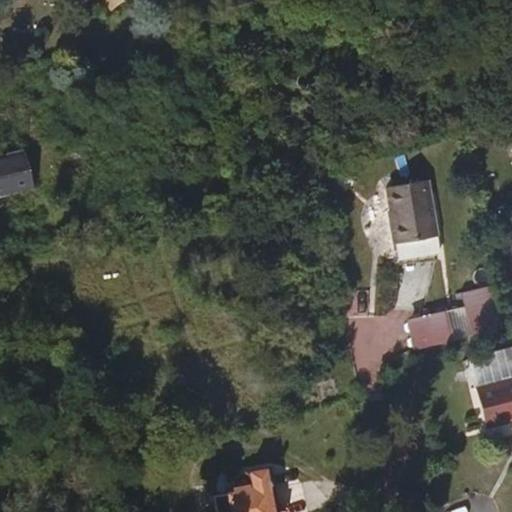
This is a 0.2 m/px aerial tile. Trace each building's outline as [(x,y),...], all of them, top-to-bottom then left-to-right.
[(394,212),(399,243),(438,236),(427,177),(387,185),(392,212),(394,212)] [(511,205),(495,209),(509,267),(511,266),(511,205)] [(394,244),(399,243),(394,212),(392,212),(389,213),(394,244)] [(461,292),(473,332),(500,324),(489,285),(461,292)] [(419,345),(470,335),(464,304),(413,314),(419,345)] [(483,426),(511,418),(511,378),(473,388),(483,426)] [(229,511),(274,511),(269,490),(266,474),(262,471),(258,471),(250,473),(249,475),(245,478),(238,479),(236,470),(216,475),(210,482),(212,490),(216,492),(225,494),(229,511)]
